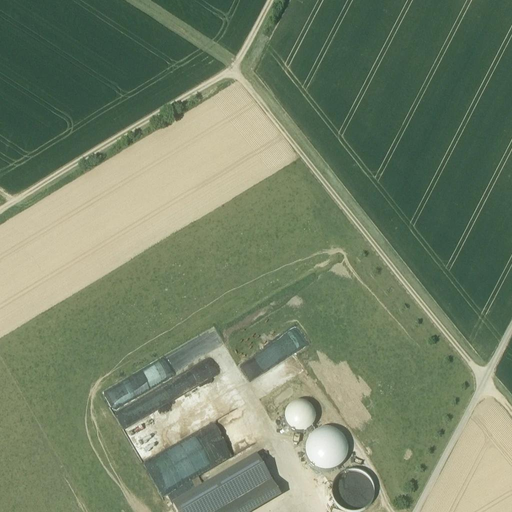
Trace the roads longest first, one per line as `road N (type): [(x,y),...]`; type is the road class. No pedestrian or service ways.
road 1 (track): [(233,70),(511,414)]
road 2 (track): [(233,70),(0,209)]
road 3 (track): [(416,511),(511,325)]
